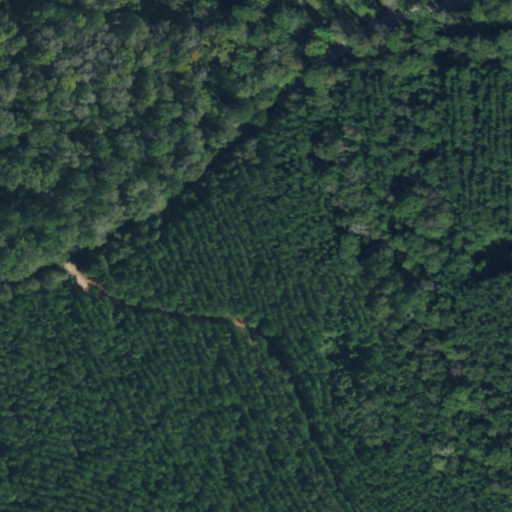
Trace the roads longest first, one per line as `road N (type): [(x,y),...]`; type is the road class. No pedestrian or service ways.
road 1 (residential): [(0,281),(128,225),(367,32),(411,13),(481,0)]
road 2 (residential): [(367,32),(453,42),(511,76)]
